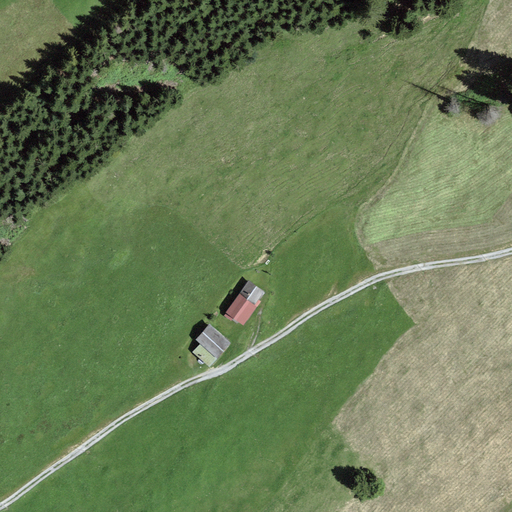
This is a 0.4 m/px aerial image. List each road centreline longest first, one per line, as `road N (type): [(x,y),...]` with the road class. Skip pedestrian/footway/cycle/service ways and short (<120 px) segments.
road 1 (track): [(511,252),(395,273),(329,302),(228,366),(131,413),(0,506)]
road 2 (track): [(0,100),(131,0)]
